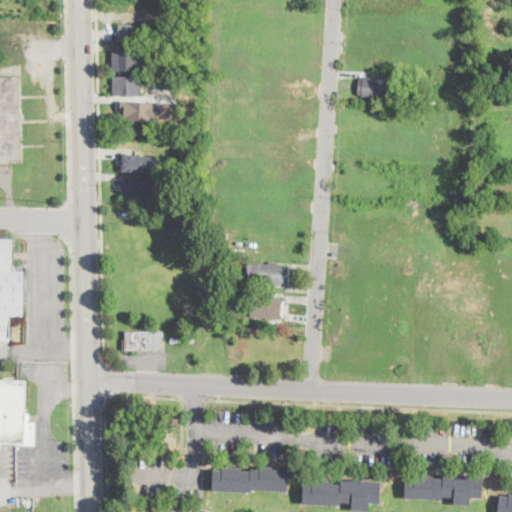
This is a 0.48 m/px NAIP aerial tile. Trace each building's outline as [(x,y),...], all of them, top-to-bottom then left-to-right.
[(137,25),(136,41),(118,40),(119,24),(137,25)] [(173,25),(173,42),(161,42),(162,25),(173,25)] [(141,71),(113,71),(113,52),(141,51),(141,71)] [(142,96),(114,96),(113,77),(141,76),(142,96)] [(402,82),(402,95),(397,95),(397,98),(359,96),(360,78),(360,77),(398,80),(398,82),(402,82)] [(142,101),(142,106),(147,106),(147,115),(145,115),(145,120),(114,121),(113,102),(142,101)] [(122,153),(120,170),(157,171),(157,155),(122,153)] [(488,179),(488,197),(467,197),(467,178),(488,179)] [(153,182),(152,197),(144,196),(144,198),(125,197),(125,192),(122,192),(122,180),(153,182)] [(25,303),(25,310),(22,310),(22,316),(13,316),(13,324),(13,338),(11,337),(11,340),(9,340),(0,339),(0,238),(16,239),(16,252),(15,258),(15,265),(15,268),(26,268),(25,300),(25,303)] [(274,263),(283,264),(283,267),(286,267),(285,282),(282,282),(282,286),(273,286),(273,289),(268,288),(268,286),(247,284),(248,262),(269,263),(269,260),(274,260),(274,263)] [(285,305),(284,314),(281,314),(280,320),(251,317),(253,296),(282,298),(281,305),(285,305)] [(164,350),(126,350),(126,331),(164,331),(164,350)] [(37,423),(36,445),(0,444),(0,380),(26,381),(25,412),(27,412),(29,413),(30,415),(30,417),(29,420),(27,423),(37,423)] [(279,467),(279,470),(288,470),(288,491),(250,490),(250,492),(213,491),(213,470),(222,471),(222,468),(230,468),(242,468),(242,471),(251,471),(251,469),(261,469),(261,467),(279,467)] [(471,475),(471,476),(483,477),(483,498),(471,497),(471,505),(454,504),(455,497),(443,497),(443,500),(405,499),(406,477),(415,477),(415,475),(435,476),(435,478),(444,479),(444,475),(455,476),(455,474),(471,475)] [(370,480),(370,482),(381,483),(380,503),(368,503),(368,510),(352,510),(352,503),(341,503),(340,506),(303,505),(303,483),(313,483),(313,481),(333,482),(333,484),(342,484),(342,481),(353,481),(353,480),(370,480)] [(511,494),(511,511),(498,511),(501,495),(510,497),(510,494),(511,494)]
